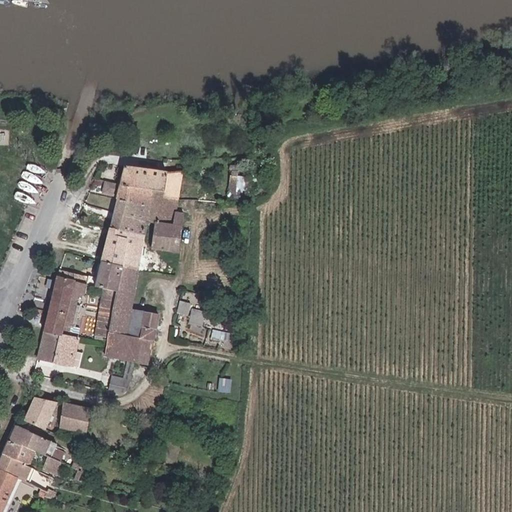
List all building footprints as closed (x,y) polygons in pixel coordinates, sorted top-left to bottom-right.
[(159,191),(169,193),(173,173),(131,167),(127,186),(159,191)] [(187,215),(178,214),(187,173),(173,173),(169,193),(172,193),(164,221),(161,222),(155,249),(183,253),(187,215)] [(236,198),(251,198),(251,177),(237,176),(236,198)] [(155,205),(159,191),(127,186),(112,183),(110,193),(125,196),(124,199),(155,205)] [(161,222),(164,221),(172,193),(169,193),(159,191),(155,205),(152,220),(161,222)] [(149,232),(152,220),(155,205),(124,199),(116,226),(149,232)] [(130,243),(146,245),(149,232),(116,226),(112,241),(106,262),(126,266),(130,243)] [(142,270),(144,257),(146,245),(130,243),(126,266),(142,270)] [(94,275),(93,278),(64,271),(61,277),(91,283),(101,286),(108,287),(122,290),(126,266),(106,262),(102,277),(94,275)] [(140,362),(152,365),(161,317),(150,315),(136,313),(142,270),(126,266),(122,290),(114,338),(111,356),(135,361),(140,362)] [(79,320),(82,305),(83,297),(89,293),(90,288),(91,283),(61,277),(49,331),(67,335),(69,325),(70,318),(79,320)] [(100,335),(114,338),(122,290),(108,287),(100,335)] [(192,314),(191,321),(207,324),(210,307),(181,301),(179,312),(192,314)] [(90,334),(82,327),(86,306),(82,305),(79,320),(70,318),(69,325),(78,327),(77,329),(88,337),(99,340),(100,335),(90,334)] [(89,354),(81,352),(84,338),(67,335),(49,331),(43,360),(86,367),(89,354)] [(131,376),(136,377),(140,362),(135,361),(131,376)] [(126,394),(132,391),(135,379),(119,376),(116,393),(122,394),(126,394)] [(220,391),(233,391),(233,378),(220,377),(220,391)] [(31,421),(49,429),(62,401),(42,396),(31,421)] [(66,428),(92,435),(98,410),(69,403),(66,428)] [(55,441),(22,426),(15,441),(39,452),(49,456),(55,441)] [(9,455),(34,466),(39,452),(15,441),(9,455)] [(68,453),(59,448),(57,456),(66,460),(68,453)] [(52,492),(58,479),(33,467),(34,466),(9,455),(3,469),(20,477),(24,479),(27,480),(47,490),(52,492)] [(47,470),(59,475),(64,463),(52,458),(47,470)] [(0,511),(8,511),(24,479),(20,477),(3,469),(0,474),(0,511)] [(8,511),(12,511),(27,480),(24,479),(8,511)] [(50,498),(57,500),(59,495),(52,492),(50,498)]
